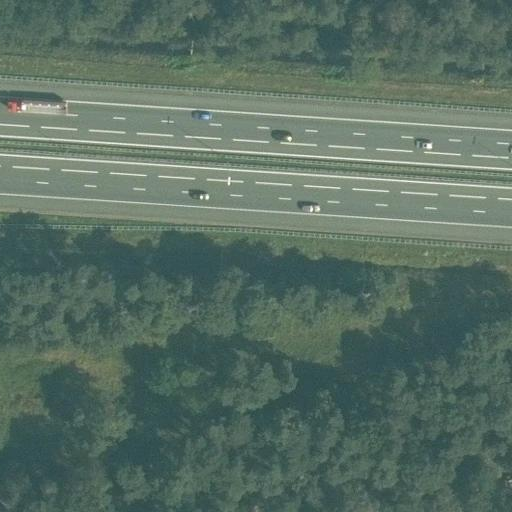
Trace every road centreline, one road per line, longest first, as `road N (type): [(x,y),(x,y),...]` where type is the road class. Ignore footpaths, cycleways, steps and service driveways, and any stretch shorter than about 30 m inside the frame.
road 1 (motorway): [(0,173),(511,206)]
road 2 (motorway): [(511,149),(0,116)]
